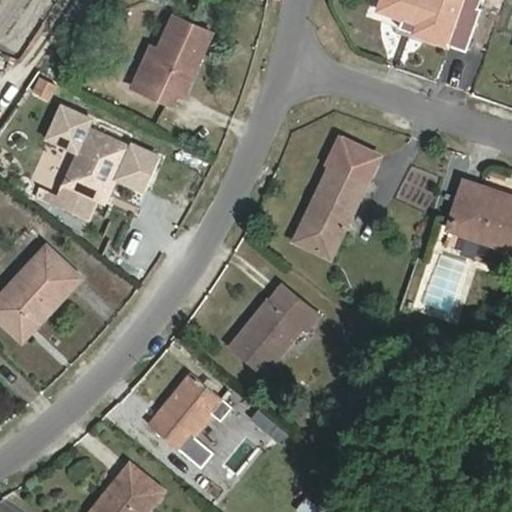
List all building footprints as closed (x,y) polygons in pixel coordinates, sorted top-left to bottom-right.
[(464,0),(385,0),(381,11),(420,25),(417,34),(448,46),(464,2),(464,0)] [(464,0),(464,2),(483,8),(485,0),(464,0)] [(176,18),(162,50),(151,76),(142,71),(135,87),(175,105),(181,91),(187,94),(213,35),(176,18)] [(151,76),(162,50),(153,46),(142,71),(151,76)] [(52,97),(58,83),(41,75),(35,90),(52,97)] [(75,93),(63,87),(58,98),(69,104),(75,93)] [(65,184),(58,200),(86,212),(92,197),(105,203),(130,148),(90,130),(65,184)] [(331,162),(333,167),(297,240),(334,258),(382,156),(343,138),(331,162)] [(451,230),(511,251),(511,195),(468,181),(451,230)] [(81,279),(48,248),(0,299),(0,317),(25,340),(81,279)] [(322,316),(288,287),(252,329),(250,327),(233,346),(266,374),(303,330),(308,334),(322,316)] [(235,408),(194,375),(152,425),(185,451),(214,414),(224,422),(235,408)] [(150,511),(167,491),(133,463),(93,511),(150,511)]
